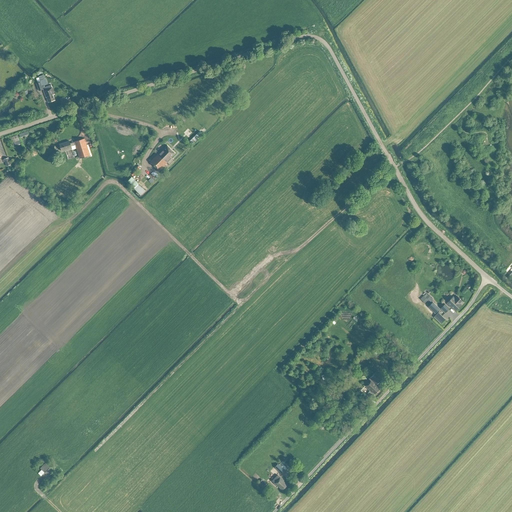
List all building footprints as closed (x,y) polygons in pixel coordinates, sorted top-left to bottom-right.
[(43,88),(42,86),(45,85),(43,79),(45,79),(44,75),(39,76),(39,77),(36,78),(38,83),(36,83),(39,91),(43,89),(46,97),(47,97),(48,102),(55,100),(53,95),(55,94),(52,87),(51,85),(43,88)] [(192,144),(201,136),(198,133),(189,141),(192,144)] [(21,143),(19,137),(18,135),(12,137),(13,137),(9,138),(11,143),(12,143),(13,145),(21,143)] [(80,158),(90,155),(85,138),(74,141),(75,143),(71,144),(69,141),(60,144),(62,151),(72,148),(71,146),(75,145),(80,158)] [(175,153),(167,146),(163,149),(150,162),(159,171),(172,158),(175,154),(175,153)] [(2,160),(2,162),(5,161),(7,166),(11,165),(8,158),(4,159),(2,160)] [(143,195),(147,190),(133,176),(128,181),(143,195)] [(462,301),(457,296),(454,298),(453,297),(447,303),(451,307),(451,306),(455,310),(461,305),(460,304),(462,301)] [(435,314),(440,309),(432,302),(428,307),(435,314)] [(445,313),(449,308),(445,304),(441,309),(445,313)] [(438,313),(434,317),(441,324),(446,320),(438,313)] [(375,394),(379,389),(375,385),(383,377),(376,371),(369,378),(370,379),(364,385),(370,391),(371,390),(375,394)] [(360,405),(364,401),(364,400),(364,399),(361,396),(356,400),(360,405)] [(285,463),(283,460),(279,464),(278,463),(274,467),(281,474),(287,468),(284,465),(285,463)] [(45,472),(50,467),(45,463),(40,468),(45,472)] [(280,477),(278,475),(272,481),(274,483),(278,487),(278,486),(282,490),(287,485),(283,481),(284,480),(280,477)]
